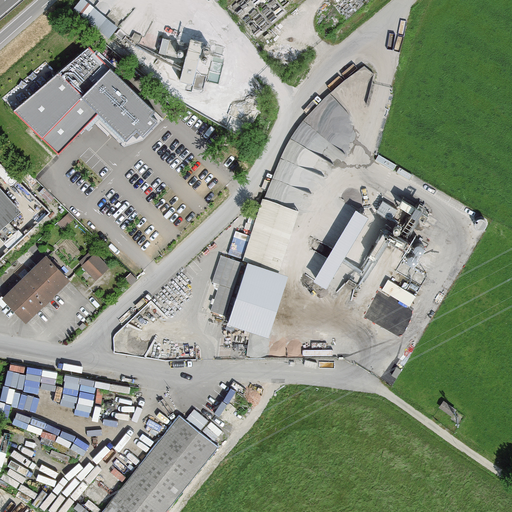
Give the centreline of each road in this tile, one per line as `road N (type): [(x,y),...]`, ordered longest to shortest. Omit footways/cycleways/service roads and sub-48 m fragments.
road 1 (unclassified): [(72,356),(249,188),(336,60),(407,0)]
road 2 (unclassified): [(72,356),(159,372),(294,373),(377,387)]
road 3 (track): [(266,373),(256,413),(175,511)]
road 4 (track): [(511,480),(377,387)]
